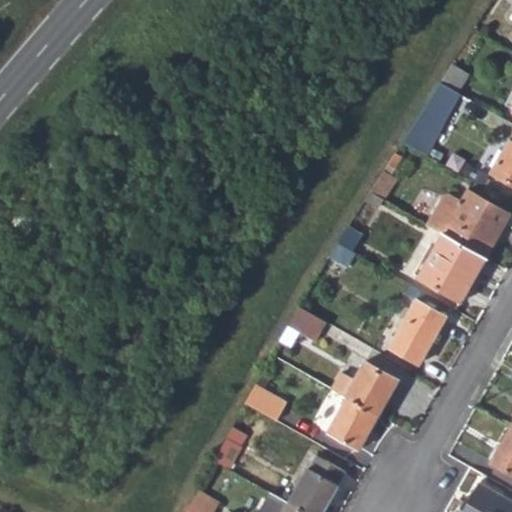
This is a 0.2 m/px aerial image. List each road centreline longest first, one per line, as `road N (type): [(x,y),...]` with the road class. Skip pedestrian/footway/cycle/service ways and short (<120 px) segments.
road 1 (track): [(0,477),(68,502),(120,488),(444,0)]
road 2 (residential): [(394,511),(511,304)]
road 3 (secondary): [(87,0),(0,100)]
